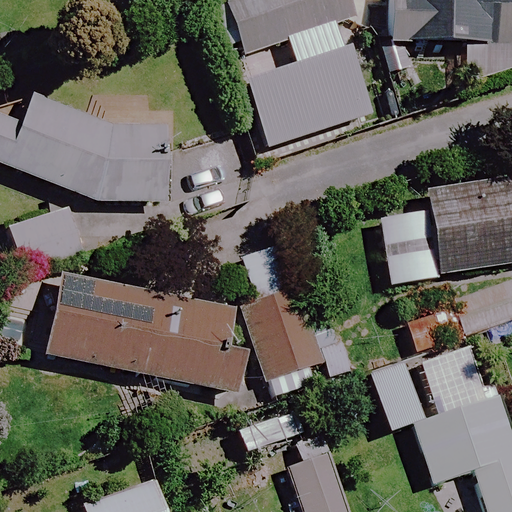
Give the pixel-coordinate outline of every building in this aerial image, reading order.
[(348,29),(339,0),(253,0),(201,16),(217,69),(348,29)] [(511,0),(378,0),(378,53),(511,55),(511,0)] [(0,179),(81,209),(160,214),(163,126),(92,124),(22,99),(11,130),(0,126),(0,179)] [(511,271),(511,183),(418,204),(421,218),(371,229),(386,299),(511,271)] [(78,262),(62,213),(2,233),(18,281),(78,262)] [(314,369),(268,254),(235,267),(250,305),(229,313),(260,390),(314,369)] [(231,321),(60,287),(45,367),(233,404),(241,361),(224,358),(231,321)] [(462,344),(452,310),(399,326),(409,360),(462,344)] [(470,382),(462,355),(412,371),(420,398),(470,382)] [(413,427),(395,372),(363,383),(381,438),(413,427)] [(511,511),(511,479),(485,389),(425,407),(430,424),(406,431),(425,493),(465,481),(474,511),(511,511)] [(338,511),(323,469),(284,483),(294,511),(338,511)] [(155,511),(148,490),(81,511),(155,511)]
